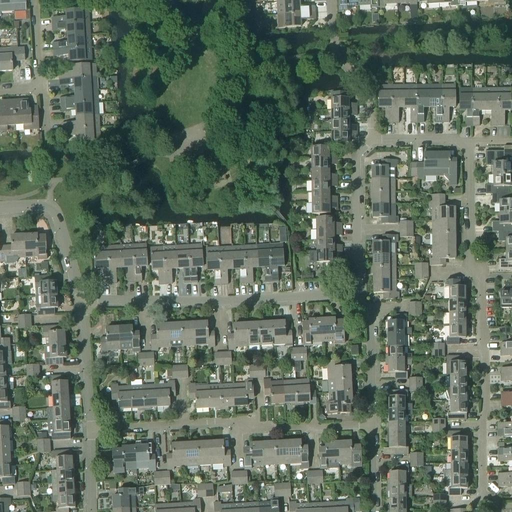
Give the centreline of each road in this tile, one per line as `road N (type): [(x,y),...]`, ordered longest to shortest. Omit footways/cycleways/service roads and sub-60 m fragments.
road 1 (residential): [(89,430),(372,424)]
road 2 (residential): [(80,300),(347,295)]
road 3 (residential): [(497,511),(481,492),(482,279)]
road 4 (residential): [(347,295),(357,285),(355,156),(371,139)]
road 5 (residential): [(371,139),(370,95),(334,53),(331,0)]
road 6 (residential): [(80,300),(51,210),(0,209)]
road 7 (residential): [(482,279),(470,264),(464,143)]
road 8 (residential): [(347,295),(370,316),(372,424)]
road 9 (residential): [(34,0),(41,89),(0,92)]
road 10 (residential): [(89,430),(80,300)]
